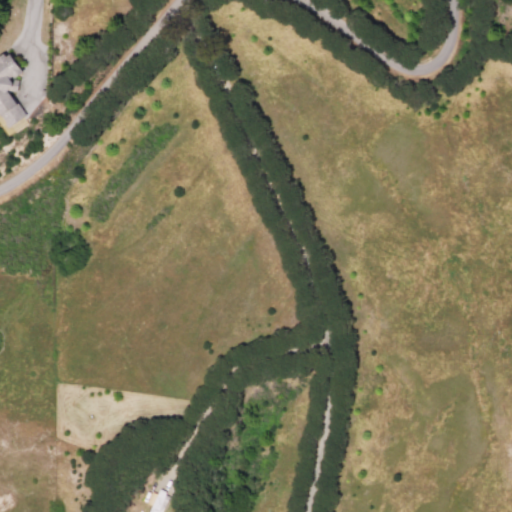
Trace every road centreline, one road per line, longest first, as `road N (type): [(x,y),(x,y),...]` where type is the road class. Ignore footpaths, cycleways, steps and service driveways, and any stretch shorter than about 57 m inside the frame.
road 1 (residential): [(0,188),(62,138),(179,0),(304,3),(409,70),(429,67),(452,41),(452,0)]
road 2 (residential): [(179,0),(328,322),(329,414),(307,511)]
road 3 (residential): [(166,484),(239,363),(330,335)]
